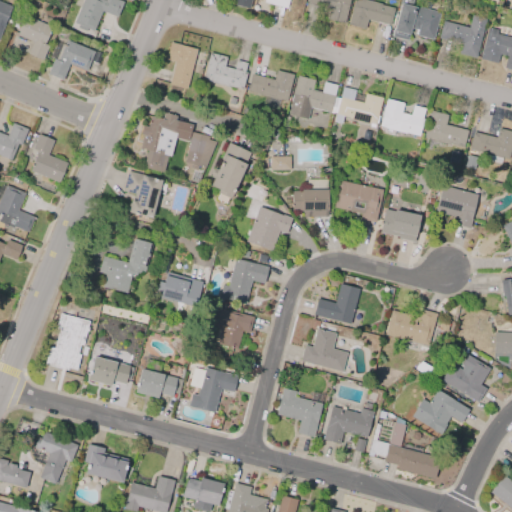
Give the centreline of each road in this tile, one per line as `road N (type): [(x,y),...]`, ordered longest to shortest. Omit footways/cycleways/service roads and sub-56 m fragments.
road 1 (residential): [(447,511),(9,388)]
road 2 (residential): [(0,409),(165,0)]
road 3 (residential): [(163,6),(511,101)]
road 4 (residential): [(251,457),(305,277),(339,263),(422,281),(451,273)]
road 5 (residential): [(112,129),(0,84)]
